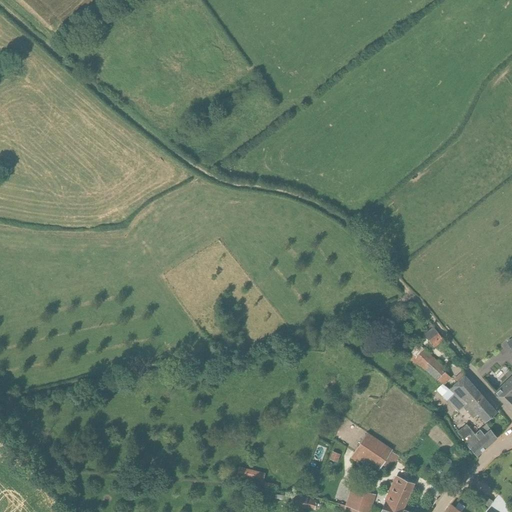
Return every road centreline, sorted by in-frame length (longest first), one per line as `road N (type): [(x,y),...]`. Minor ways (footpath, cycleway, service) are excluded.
road 1 (track): [(410,295),(341,218),(298,196),(200,170),(0,4)]
road 2 (track): [(410,295),(247,355),(117,373),(0,403)]
